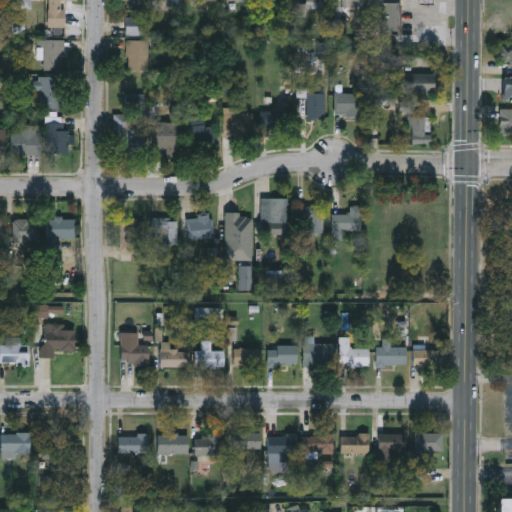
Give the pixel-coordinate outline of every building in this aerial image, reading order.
[(11,9),(11,0),(31,0),(31,9),(11,9)] [(64,27),(49,27),(49,0),(77,0),(77,1),(64,1),(64,27)] [(146,0),(146,9),(128,9),(128,0),(146,0)] [(364,9),(364,0),(342,0),(342,9),(364,9)] [(398,33),(398,34),(374,34),(374,3),(398,3),(398,5),(402,5),(402,33),(398,33)] [(146,35),(126,35),(126,17),(146,17),(146,35)] [(43,71),(43,39),(64,39),(64,71),(43,71)] [(148,40),(148,70),(127,70),(127,40),(148,40)] [(511,45),(511,64),(502,64),(503,45),(511,45)] [(435,74),(435,93),(396,93),(396,74),(435,74)] [(62,77),(62,108),(38,108),(38,77),(62,77)] [(511,77),(511,101),(502,101),(502,77),(511,77)] [(325,93),(325,119),(298,119),(298,90),(309,90),(309,93),(325,93)] [(144,94),(144,109),(125,109),(125,94),(144,94)] [(345,119),(345,113),(335,113),(335,94),(359,94),(359,119),(345,119)] [(430,117),(431,143),(409,144),(409,112),(401,112),(401,102),(414,102),(414,117),(430,117)] [(511,135),(499,135),(499,109),(511,109),(511,135)] [(287,111),(287,127),(260,127),(260,111),(287,111)] [(252,113),(252,131),(227,131),(227,113),(252,113)] [(115,114),(140,114),(142,153),(116,154),(115,114)] [(46,123),(69,123),(69,153),(46,153),(46,123)] [(199,145),(199,125),(213,125),(213,145),(199,145)] [(177,133),(177,156),(150,156),(150,133),(177,133)] [(10,154),(10,134),(41,134),(41,154),(10,154)] [(288,234),(261,234),(261,198),(288,198),(288,234)] [(332,240),(332,214),(350,214),(350,206),(361,206),(361,231),(343,230),(343,240),(332,240)] [(323,235),(302,235),(302,207),(323,207),(323,235)] [(234,218),(252,218),(252,237),(222,237),(222,212),(234,212),(234,218)] [(189,239),(189,216),(213,216),(213,239),(189,239)] [(153,233),(153,217),(177,217),(177,247),(159,247),(159,233),(153,233)] [(37,248),(11,248),(11,218),(37,218),(37,248)] [(74,238),(47,238),(47,218),(74,218),(74,238)] [(142,252),(119,252),(119,218),(142,218),(142,252)] [(251,290),(240,290),(240,266),(251,266),(251,290)] [(287,270),(287,289),(274,289),(274,270),(287,270)] [(74,349),(53,349),(52,359),(44,359),(45,326),(75,326),(74,349)] [(369,367),(339,367),(339,337),(350,337),(350,347),(369,347),(369,367)] [(2,340),(29,340),(29,365),(2,365),(2,340)] [(224,368),(194,368),(194,351),(202,351),(202,341),(211,341),(211,351),(224,351),(224,368)] [(186,367),(159,367),(159,342),(169,342),(169,351),(186,351),(186,367)] [(334,343),(334,365),(304,365),(304,343),(334,343)] [(148,363),(120,363),(120,345),(148,345),(148,363)] [(296,347),(296,365),(266,365),(266,347),(296,347)] [(375,366),(375,347),(406,348),(406,366),(375,366)] [(447,348),(447,367),(413,366),(413,348),(447,348)] [(233,366),(233,349),(260,349),(260,366),(233,366)] [(0,453),(0,433),(30,433),(30,453),(0,453)] [(261,433),(261,449),(235,449),(235,433),(261,433)] [(442,433),(442,451),(414,451),(414,433),(442,433)] [(63,434),(63,459),(41,459),(41,434),(63,434)] [(223,455),(195,455),(195,434),(223,434),(223,455)] [(268,465),(268,434),(296,434),(296,463),(282,463),(282,465),(268,465)] [(332,434),(332,454),(304,454),(304,434),(332,434)] [(380,434),(406,434),(405,452),(380,451),(380,434)] [(118,453),(118,435),(148,435),(148,453),(118,453)] [(188,453),(157,453),(157,435),(188,435),(188,453)] [(340,435),(369,435),(369,455),(340,455),(340,435)] [(511,511),(498,511),(498,498),(511,498),(511,511)]
